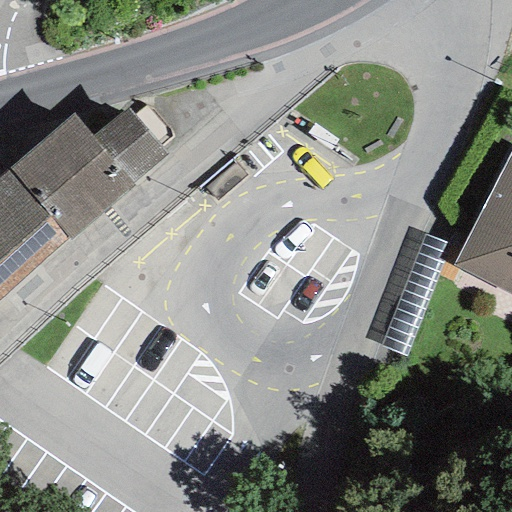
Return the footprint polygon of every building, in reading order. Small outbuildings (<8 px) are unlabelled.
[(90,137),(133,186),(167,156),(125,107),(90,137)] [(69,240),(133,186),(90,137),(71,114),(7,169),(33,199),(69,240)] [(511,151),(510,150),(451,264),(511,294),(511,151)] [(0,228),(33,199),(7,169),(0,175),(0,228)] [(0,299),(69,240),(33,199),(0,228),(0,299)] [(406,356),(448,246),(422,236),(380,346),(406,356)]
